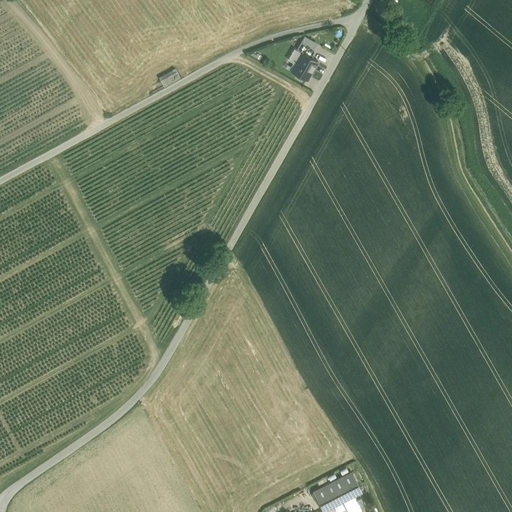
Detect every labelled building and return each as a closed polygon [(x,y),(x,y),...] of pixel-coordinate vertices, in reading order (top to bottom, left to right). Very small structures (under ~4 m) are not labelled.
[(313,51),(303,45),(300,51),(302,53),(302,52),(310,56),(313,51)] [(310,56),(302,52),(302,53),(291,71),(307,80),(310,73),(311,73),(318,61),(310,56)] [(160,77),(165,87),(180,79),(175,69),(160,77)] [(317,477),(331,469),(327,462),(313,470),(317,477)] [(352,474),(315,492),(323,510),(360,491),(352,474)]
